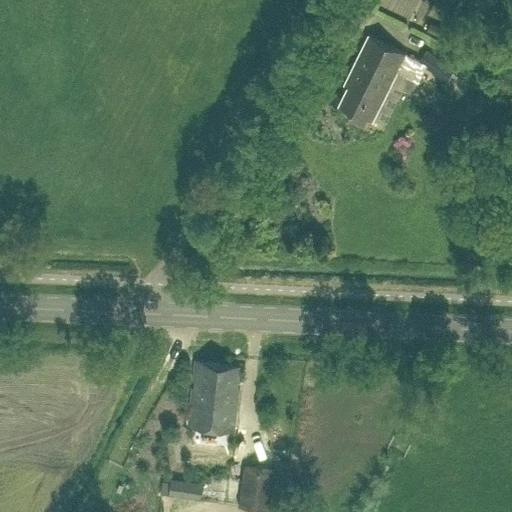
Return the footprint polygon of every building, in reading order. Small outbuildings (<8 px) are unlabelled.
[(373,118),(405,52),(368,34),(345,82),(348,83),(339,102),(373,118)] [(445,79),(453,69),(427,49),(419,59),(445,79)] [(235,420),(238,390),(236,390),(239,364),(196,359),(189,415),(235,420)] [(270,508),(275,469),(243,465),(238,504),(270,508)] [(164,482),(162,493),(199,498),(201,482),(170,477),(169,482),(164,482)]
